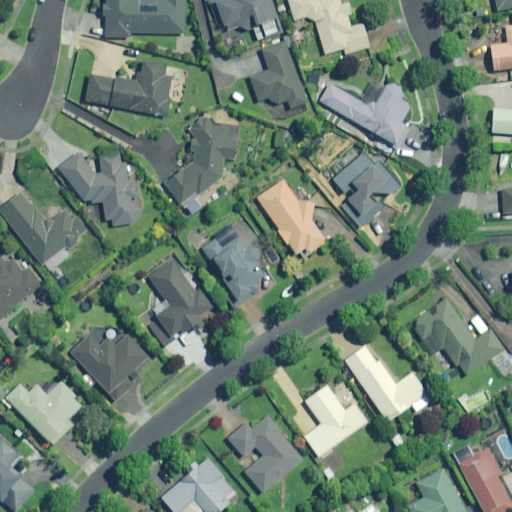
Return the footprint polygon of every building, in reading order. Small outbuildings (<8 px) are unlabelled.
[(187,0),(105,0),(105,19),(107,20),(107,39),(130,40),(131,33),(186,35),(187,0)] [(219,28),(225,26),(228,32),(241,27),(244,34),(254,30),(257,40),(282,31),(271,0),(210,0),(219,28)] [(290,0),(294,21),(306,18),(316,23),(326,55),(345,49),(346,54),(370,47),(363,24),(351,28),(347,15),(351,14),(348,4),(342,6),(339,0),(290,0)] [(511,0),(494,0),(496,12),(511,8),(511,0)] [(511,26),(506,27),(508,44),(492,46),(495,71),(511,68),(511,26)] [(307,104),(289,41),(263,48),(269,71),(251,76),(258,102),(271,98),(273,105),(288,101),(291,108),(307,104)] [(167,66),(143,61),(139,84),(90,75),(85,101),(165,116),(172,78),(165,76),(167,66)] [(395,86),(383,86),(377,82),(366,101),(375,106),(373,109),(330,84),(320,101),(401,148),(411,130),(401,124),(411,107),(400,100),(405,92),(395,86)] [(511,110),(495,109),(493,133),(511,134),(511,110)] [(212,124),(208,121),(195,119),(191,151),(197,151),(196,161),(180,174),(177,170),(162,182),(181,206),(198,193),(200,195),(223,178),(225,159),(235,160),(239,127),(212,124)] [(59,169),(85,202),(92,200),(92,205),(103,204),(105,221),(112,220),(112,226),(134,223),(145,208),(133,199),(132,196),(139,195),(137,180),(130,181),(126,154),(97,157),(100,176),(80,152),(59,169)] [(377,166),(365,152),(332,180),(347,197),(340,203),(361,228),(381,211),(369,197),(377,190),(387,202),(403,188),(381,163),(377,166)] [(297,201),(284,181),(258,198),(295,255),(306,248),(308,251),(324,241),(312,222),(315,205),(297,201)] [(511,188),(503,189),(504,214),(511,213),(511,188)] [(48,226),(20,194),(0,211),(0,214),(44,266),(67,246),(69,248),(89,231),(78,217),(72,222),(64,212),(48,226)] [(239,238),(234,229),(204,246),(238,307),(257,296),(251,285),(263,278),(255,263),(265,258),(250,231),(239,238)] [(6,265),(0,258),(0,322),(42,286),(28,270),(24,274),(12,260),(6,265)] [(196,294),(172,262),(149,279),(170,307),(156,317),(174,341),(195,326),(197,330),(205,324),(200,317),(213,308),(200,290),(196,294)] [(475,341),(447,300),(412,324),(443,370),(454,362),(465,378),(505,351),(491,330),(475,341)] [(102,345),(93,334),(71,353),(117,404),(137,386),(133,381),(142,373),(137,368),(148,358),(129,337),(117,347),(109,338),(102,345)] [(377,364),(365,347),(346,361),(388,422),(413,405),(417,412),(432,402),(412,374),(396,385),(379,362),(377,364)] [(84,405),(61,382),(47,396),(37,386),(29,394),(21,385),(6,399),(53,447),(74,427),(67,421),(84,405)] [(345,411),(327,386),(306,401),(322,424),(305,437),(319,457),(368,422),(355,404),(345,411)] [(303,460),(267,417),(252,430),(247,423),(228,438),(244,457),(256,447),(265,457),(246,472),(263,493),(303,460)] [(0,498),(15,511),(16,511),(35,491),(9,469),(20,456),(0,439),(0,498)] [(475,457),(470,449),(455,457),(484,511),(503,511),(511,507),(511,506),(496,477),(501,474),(488,450),(475,457)] [(233,492),(208,459),(198,466),(195,462),(187,469),(191,474),(162,497),(173,511),(180,511),(196,500),(205,511),(220,511),(230,505),(225,499),(233,492)] [(466,511),(443,470),(418,484),(426,497),(409,507),(411,511),(466,511)]
